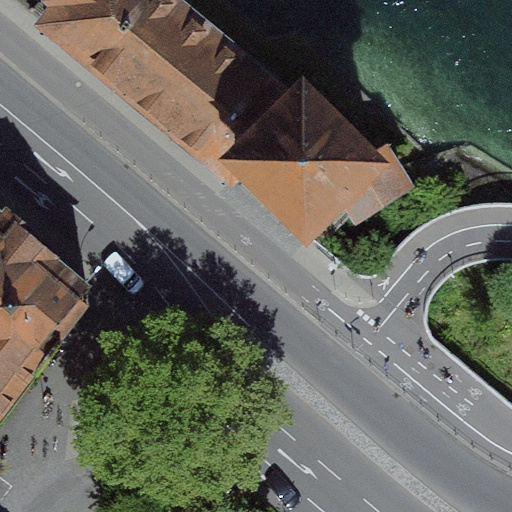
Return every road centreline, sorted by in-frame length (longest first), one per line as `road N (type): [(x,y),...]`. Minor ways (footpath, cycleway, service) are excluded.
road 1 (secondary): [(0,94),(118,193),(171,268),(274,385)]
road 2 (residential): [(29,511),(274,385)]
road 3 (secondary): [(511,502),(274,385)]
road 4 (secondary): [(274,385),(334,477),(368,511)]
